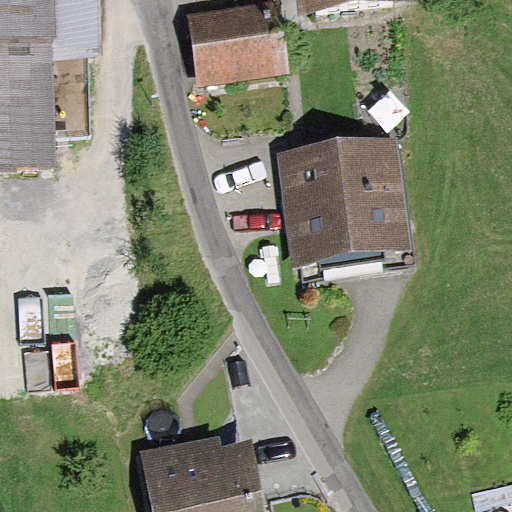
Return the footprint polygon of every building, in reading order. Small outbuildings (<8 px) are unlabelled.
[(0,0),(0,171),(45,171),(39,0),(0,0)] [(308,0),(309,16),(383,15),(382,0),(308,0)] [(205,64),(270,64),(270,14),(205,15),(205,64)] [(298,276),(394,264),(379,149),(284,162),(298,276)] [(130,473),(139,511),(253,511),(239,448),(130,473)]
